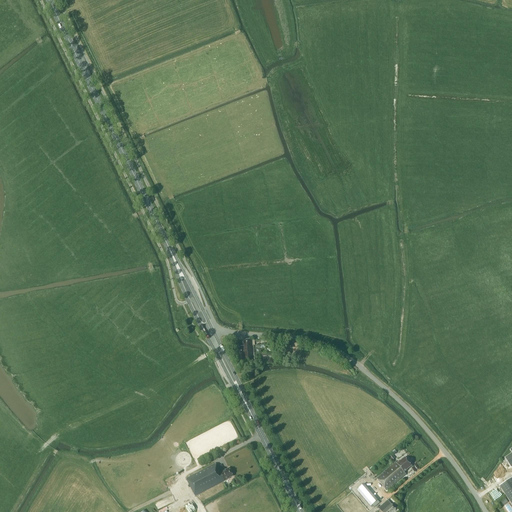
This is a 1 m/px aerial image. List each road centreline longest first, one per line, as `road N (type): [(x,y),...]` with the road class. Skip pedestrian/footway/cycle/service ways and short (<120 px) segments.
road 1 (unclassified): [(485,511),(414,415),(340,352),(282,335),(213,332)]
road 2 (primary): [(170,250),(49,0)]
